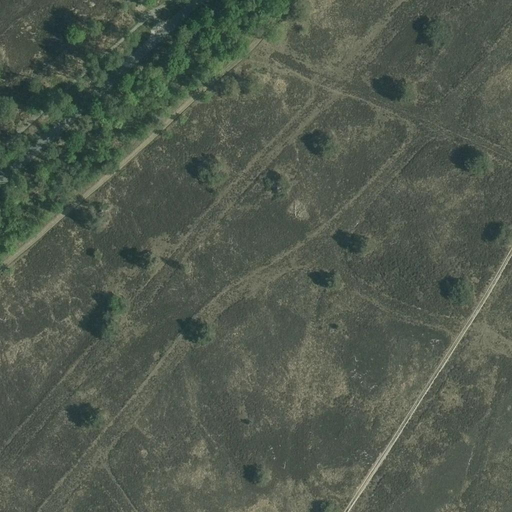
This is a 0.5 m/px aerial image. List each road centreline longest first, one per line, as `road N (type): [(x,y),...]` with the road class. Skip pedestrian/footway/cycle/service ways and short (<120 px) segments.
road 1 (track): [(0,268),(298,0)]
road 2 (track): [(511,250),(345,511)]
road 3 (tertiary): [(0,181),(197,0)]
